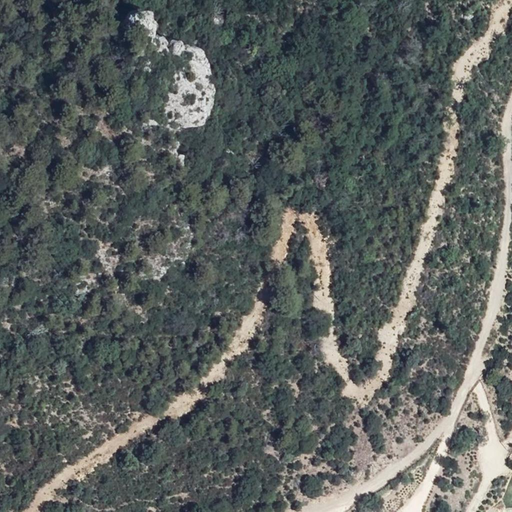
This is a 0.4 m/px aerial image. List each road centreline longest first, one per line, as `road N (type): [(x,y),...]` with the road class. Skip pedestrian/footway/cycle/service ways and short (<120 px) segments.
road 1 (track): [(472,376),(500,271),(511,111)]
road 2 (track): [(314,511),(387,475),(423,445),(472,376)]
